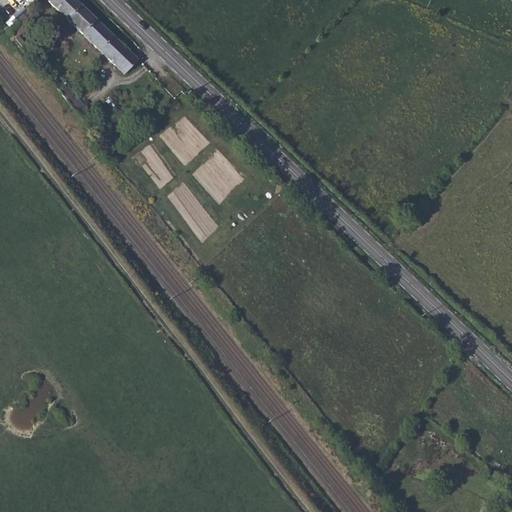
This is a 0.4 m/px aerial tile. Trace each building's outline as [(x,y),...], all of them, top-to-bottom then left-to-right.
[(138,59),(75,0),(47,0),(124,74),(138,59)] [(30,10),(8,33),(13,39),(19,34),(38,17),(30,10)] [(19,34),(13,39),(22,50),(27,44),(19,34)] [(72,109),(81,101),(67,83),(61,86),(54,77),(48,81),(72,109)] [(72,109),(82,121),(90,112),(81,101),(72,109)]
